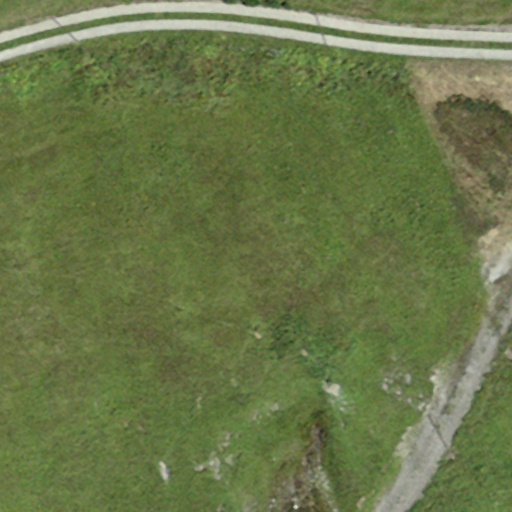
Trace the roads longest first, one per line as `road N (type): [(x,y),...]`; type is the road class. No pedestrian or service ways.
road 1 (track): [(0,44),(163,5),(511,32)]
road 2 (track): [(395,511),(511,299)]
